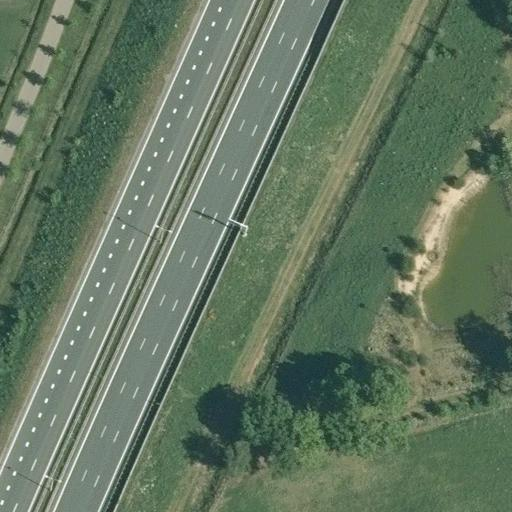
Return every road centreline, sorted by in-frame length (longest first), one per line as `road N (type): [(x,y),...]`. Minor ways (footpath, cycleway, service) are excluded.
road 1 (trunk): [(71,511),(305,0)]
road 2 (trunk): [(238,0),(12,511)]
road 3 (track): [(253,450),(511,385)]
road 4 (unclassified): [(0,164),(65,0)]
